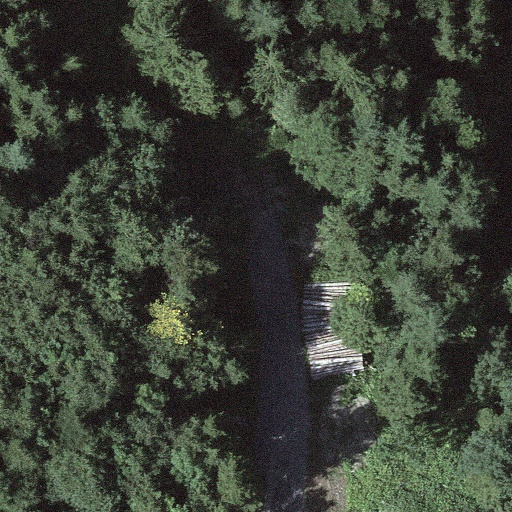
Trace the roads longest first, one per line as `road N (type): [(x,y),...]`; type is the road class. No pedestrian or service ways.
road 1 (track): [(289,511),(290,339),(252,202),(72,0)]
road 2 (track): [(320,511),(384,488),(435,446),(487,328),(511,113)]
